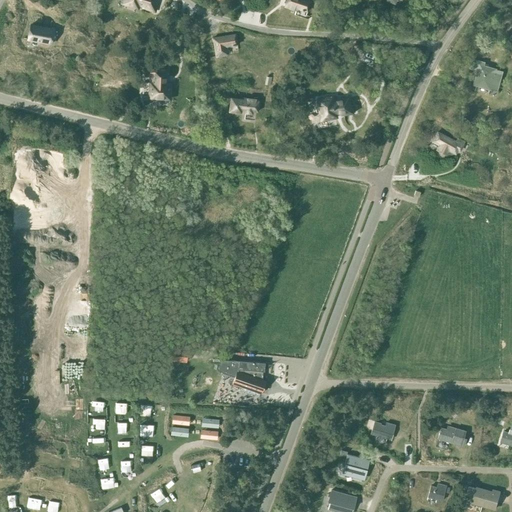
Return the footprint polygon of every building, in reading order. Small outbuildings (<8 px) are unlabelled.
[(123,0),(123,1),(122,4),(138,10),(139,6),(140,4),(143,5),(142,7),(155,11),(157,4),(155,3),(156,0),(123,0)] [(307,12),(310,2),(304,0),(286,0),(284,7),(296,11),(297,8),(307,12)] [(53,31),(54,29),(30,25),(27,39),(30,40),(51,44),(53,31)] [(226,47),(237,45),(235,34),(212,38),(216,57),(225,55),(224,52),(227,51),(226,47)] [(496,70),(480,65),(481,63),(473,60),(471,68),(479,70),(474,85),(490,89),(491,84),(498,86),(502,72),(495,70),(496,70)] [(167,68),(146,67),(146,75),(153,75),(152,83),(150,82),(149,96),(169,97),(169,83),(165,83),(165,76),(167,76),(167,68)] [(319,100),(317,100),(321,119),(335,116),(335,114),(340,113),(340,115),(343,115),(344,118),(344,115),(355,112),(352,112),(351,106),(354,105),(353,101),(352,101),(353,105),(349,106),(347,98),(345,98),(341,99),(337,100),(338,101),(333,102),(332,97),(331,97),(326,98),(323,99),(319,100)] [(230,98),(229,112),(237,113),(237,110),(245,110),(245,113),(252,114),(252,111),(257,111),(257,114),(266,115),(267,101),(258,100),(257,100),(257,99),(242,98),(242,99),(241,99),(230,98)] [(455,142),(436,132),(432,141),(439,145),(437,150),(446,155),(448,150),(455,154),(458,149),(460,150),(462,146),(461,146),(464,141),(457,137),(455,142)] [(169,349),(168,360),(185,361),(186,350),(169,349)] [(220,359),(218,371),(234,376),(232,384),(241,387),(242,384),(262,391),(265,381),(261,379),(262,371),(264,372),(265,363),(239,361),(231,360),(230,360),(220,359)] [(189,417),(172,415),(171,424),(188,425),(189,417)] [(219,420),(202,418),(201,427),(218,428),(219,420)] [(374,422),(370,434),(390,440),(395,425),(389,424),(386,423),(385,426),(380,425),(380,424),(374,422)] [(504,431),(500,442),(511,445),(511,423),(509,433),(504,431)] [(188,437),(188,429),(171,427),(170,435),(188,437)] [(463,446),(465,440),(463,439),(465,431),(450,427),(449,430),(440,428),(437,439),(463,446)] [(218,432),(200,430),(199,438),(217,440),(218,432)] [(342,472),(364,478),(369,460),(346,454),(342,472)] [(441,501),(446,486),(437,484),(436,487),(430,486),(427,497),(441,501)] [(492,492),(476,488),(472,503),(494,509),(499,492),(493,491),(492,492)] [(331,498),(328,509),(339,511),(351,511),(352,508),(353,509),(356,497),(330,490),(328,497),(331,498)] [(28,508),(40,510),(42,498),(30,495),(28,508)]
